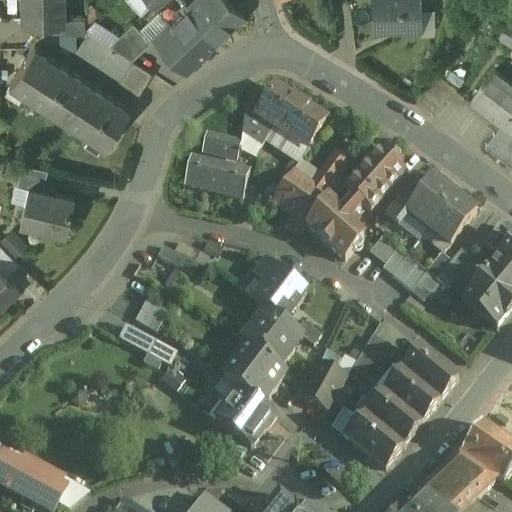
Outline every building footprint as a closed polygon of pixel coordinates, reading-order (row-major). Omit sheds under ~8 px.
[(65,0),(20,0),(21,23),(59,22),(66,22),(66,16),(65,0)] [(185,0),(150,0),(172,22),(185,10),(189,6),(185,1),(185,0)] [(195,0),(189,6),(185,10),(216,43),(244,15),(229,0),(195,0)] [(372,0),(373,31),(421,30),(420,0),(372,0)] [(185,10),(172,22),(154,38),(186,71),(216,43),(185,10)] [(84,16),(66,16),(66,22),(59,22),(59,35),(86,34),(84,16)] [(133,23),(109,45),(132,60),(151,42),(133,23)] [(511,29),(506,26),(499,38),(511,46),(511,29)] [(74,54),(118,81),(132,60),(109,45),(89,31),(74,54)] [(131,108),(35,45),(9,84),(105,147),(131,108)] [(153,74),(132,60),(118,81),(139,95),(153,74)] [(511,82),(495,70),(471,102),(501,125),(486,146),(510,164),(511,160),(511,82)] [(325,120),(276,88),(261,110),(257,116),(273,129),(274,129),(306,150),(325,120)] [(273,129),(257,116),(261,110),(246,107),(242,134),(262,147),(273,129)] [(241,143),(206,135),(202,152),(237,160),(241,143)] [(310,186),(293,175),(273,206),(295,221),(288,231),(298,237),(325,196),(349,164),(336,154),(324,170),(321,172),(310,186)] [(342,214),(326,200),(306,228),(345,262),(363,241),(354,233),(358,229),(351,222),(364,208),(370,214),(403,176),(398,171),(401,168),(388,157),(385,160),(380,155),(346,193),(355,200),(342,214)] [(249,173),(191,159),(185,186),(243,200),(249,173)] [(48,171),(22,165),(17,186),(28,189),(29,187),(43,191),(48,171)] [(417,201),(406,214),(407,215),(428,231),(455,197),(433,180),(417,201)] [(43,191),(29,187),(28,189),(21,222),(66,233),(74,198),(43,191)] [(417,201),(405,192),(385,217),(398,227),(407,215),(406,214),(417,201)] [(455,197),(428,231),(450,248),(477,214),(455,197)] [(498,227),(484,245),(495,254),(509,236),(498,227)] [(14,253),(27,244),(15,228),(3,237),(14,253)] [(511,242),(486,274),(486,275),(511,296),(511,242)] [(19,265),(0,244),(0,270),(6,277),(19,265)] [(200,254),(180,244),(174,254),(184,259),(194,265),(200,254)] [(174,254),(163,248),(157,258),(178,270),(184,259),(174,254)] [(416,268),(397,253),(383,271),(402,286),(416,268)] [(486,274),(461,254),(452,265),(436,284),(441,288),(446,292),(453,283),(468,296),(486,275),(486,274)] [(439,255),(424,273),(427,275),(436,283),(452,265),(439,255)] [(309,296),(268,265),(257,281),(266,287),(257,302),(248,296),(247,297),(267,312),(287,328),(309,296)] [(416,268),(402,286),(412,294),(417,287),(426,276),(416,268)] [(0,270),(0,307),(18,291),(6,277),(0,270)] [(436,283),(427,275),(426,276),(417,287),(431,299),(441,288),(436,284),(436,283)] [(511,296),(486,275),(468,296),(462,304),(496,333),(497,332),(494,329),(511,307),(511,296)] [(167,313),(146,302),(135,323),(156,334),(167,313)] [(287,328),(267,312),(243,344),(247,347),(279,371),(303,340),(295,334),(287,328)] [(322,337),(303,323),(295,334),(303,340),(314,348),(322,337)] [(156,343),(127,328),(120,342),(148,357),(156,343)] [(383,344),(372,339),(355,368),(353,371),(362,379),(370,367),(369,367),(383,344)] [(383,344),(369,367),(370,367),(380,373),(393,350),(383,344)] [(279,371),(247,347),(223,379),(239,392),(261,408),(285,376),(279,371)] [(458,382),(421,352),(402,374),(440,405),(458,382)] [(355,368),(346,363),(338,375),(347,380),(353,371),(355,368)] [(338,375),(320,364),(303,399),(327,413),(347,380),(338,375)] [(172,370),(164,382),(179,392),(187,380),(172,370)] [(440,405),(402,374),(384,397),(422,427),(440,405)] [(365,397),(355,391),(343,411),(353,417),(365,397)] [(261,408),(239,392),(215,424),(251,451),(275,419),(261,408)] [(384,397),(366,419),(404,450),(422,427),(384,397)] [(404,450),(366,419),(348,442),(385,472),(404,450)] [(511,446),(481,426),(460,456),(511,491),(511,446)] [(496,484),(458,458),(440,475),(473,504),(496,484)] [(62,480),(27,461),(22,472),(57,490),(62,480)] [(22,472),(4,462),(0,468),(0,487),(25,501),(35,506),(38,502),(54,511),(63,494),(57,490),(22,472)] [(465,511),(473,504),(440,475),(421,493),(442,511),(465,511)] [(294,510),(279,498),(267,511),(245,511),(215,490),(207,489),(202,496),(204,499),(222,511),(305,511),(298,506),(294,510)] [(442,511),(421,493),(411,503),(420,511),(442,511)] [(222,511),(204,499),(194,511),(222,511)] [(31,511),(35,506),(25,501),(21,509),(26,511),(31,511)] [(409,501),(399,511),(420,511),(411,503),(409,501)] [(138,511),(122,502),(116,511),(138,511)]
